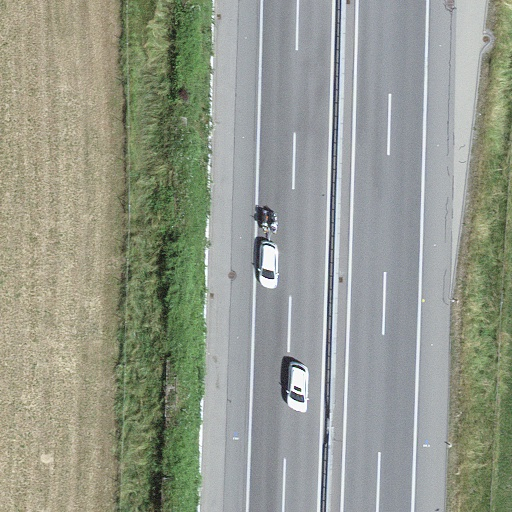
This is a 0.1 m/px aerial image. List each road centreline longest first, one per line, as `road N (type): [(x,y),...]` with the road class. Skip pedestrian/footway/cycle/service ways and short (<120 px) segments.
road 1 (motorway): [(378,511),(393,0)]
road 2 (motorway): [(295,0),(281,511)]
